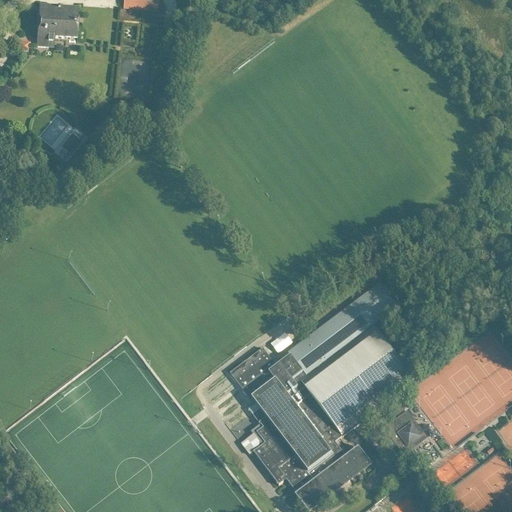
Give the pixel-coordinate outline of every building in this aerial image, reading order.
[(158,12),(159,0),(124,0),(124,9),(158,12)] [(35,47),(48,48),(49,38),(77,40),(79,8),(39,5),(39,6),(42,6),(41,13),(39,13),(35,47)] [(263,349),(230,374),(238,385),(251,401),(253,400),(256,405),(261,410),(259,411),(255,406),(249,411),(260,426),(261,425),(264,428),(257,433),(266,444),(254,453),(268,472),(279,486),(284,483),(281,480),(284,478),(297,494),(295,496),(307,511),(310,511),(341,489),(338,485),(369,461),(359,448),(347,458),(336,443),(343,438),(343,439),(348,435),(353,431),(416,383),(373,326),(397,307),(380,285),(305,341),(288,354),(290,357),(284,361),(278,366),(277,367),(263,349)] [(401,411),(398,406),(390,412),(393,417),(401,411)] [(415,422),(408,412),(384,430),(404,457),(411,452),(409,449),(423,438),(412,424),(415,422)] [(449,473),(475,462),(469,449),(443,460),(449,473)] [(69,511),(54,491),(45,498),(54,511),(69,511)]
